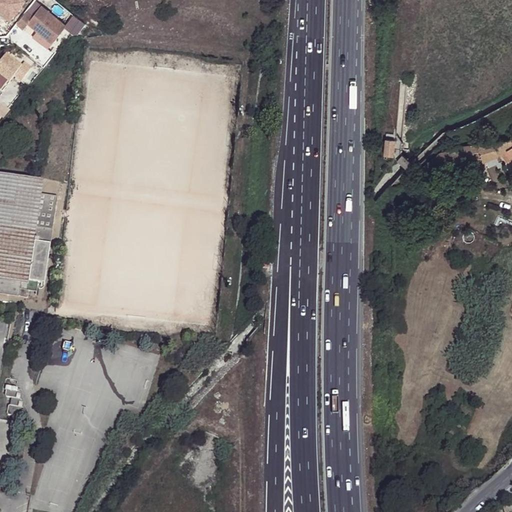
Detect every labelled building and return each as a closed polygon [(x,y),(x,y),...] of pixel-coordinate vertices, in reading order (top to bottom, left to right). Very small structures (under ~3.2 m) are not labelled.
[(24,0),(0,0),(0,11),(11,21),(27,2),(24,0)] [(28,13),(18,26),(25,31),(29,25),(54,45),(68,27),(43,7),(34,18),(28,13)] [(0,15),(9,23),(11,21),(0,11),(0,15)] [(7,56),(0,64),(0,75),(11,84),(15,78),(22,83),(32,70),(25,64),(22,67),(7,56)] [(0,116),(5,119),(11,111),(0,102),(0,116)] [(511,137),(511,138),(439,152),(420,168),(429,178),(443,166),(453,163),(465,159),(470,158),(481,157),(483,161),(485,160),(498,155),(507,150),(511,147),(511,137)] [(385,139),(384,138),(383,156),(393,157),(395,140),(385,139)] [(401,154),(396,159),(401,164),(406,169),(411,163),(406,159),(401,154)] [(498,155),(485,160),(489,169),(502,164),(498,155)] [(481,157),(470,158),(474,173),(479,172),(478,166),(484,165),(483,161),(481,157)] [(39,182),(0,176),(0,294),(27,298),(28,291),(28,287),(37,288),(38,283),(44,284),(50,244),(46,243),(47,230),(51,231),(56,196),(37,193),(39,182)] [(411,176),(400,186),(405,193),(417,183),(411,176)] [(421,198),(425,203),(442,188),(437,184),(421,198)] [(19,398),(20,391),(6,389),(5,396),(12,398),(10,406),(8,406),(7,413),(9,415),(24,417),(25,410),(22,406),(23,402),(21,398),(19,398)] [(511,511),(511,508),(510,503),(503,505),(504,511),(511,511)]
